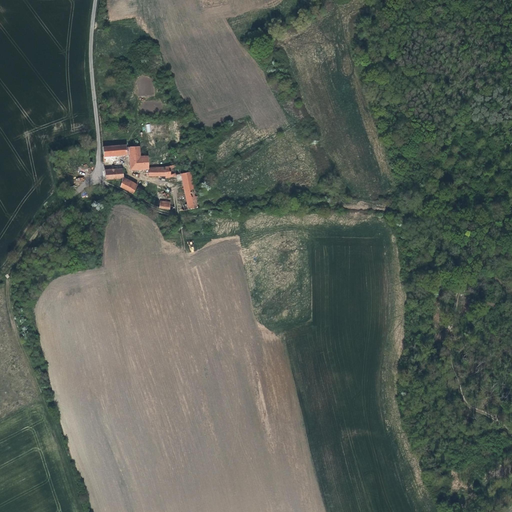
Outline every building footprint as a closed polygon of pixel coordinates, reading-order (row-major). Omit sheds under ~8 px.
[(124,145),(101,147),(102,156),(125,155),(124,145)] [(129,169),(146,169),(145,157),(137,157),(137,148),(127,148),(129,169)] [(182,210),(195,208),(184,153),(172,156),(174,167),(163,169),(146,169),(146,176),(163,175),(163,177),(179,176),(186,207),(181,208),(182,210)] [(121,170),(104,170),(105,178),(124,177),(124,175),(122,175),(121,170)] [(118,186),(132,194),(136,187),(122,178),(118,186)] [(85,191),(77,199),(83,205),(91,198),(85,191)]
